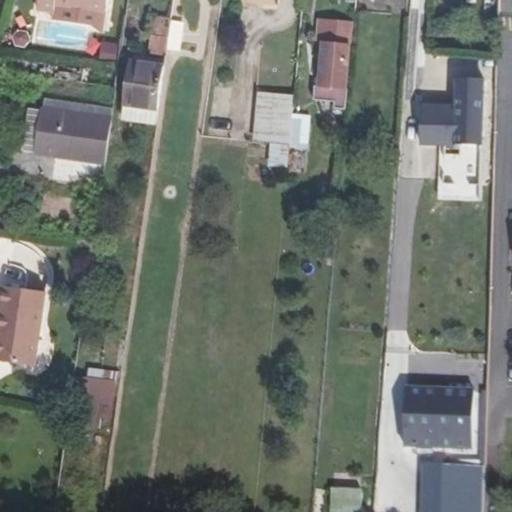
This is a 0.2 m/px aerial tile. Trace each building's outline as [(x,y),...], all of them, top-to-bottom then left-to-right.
[(39,0),(38,9),(54,11),(55,3),(107,10),(108,0),(39,0)] [(358,0),(358,8),(387,9),(387,0),(358,0)] [(167,55),(172,19),(155,17),(150,53),(167,55)] [(331,87),(349,89),(355,21),(319,18),(318,41),(323,41),(319,87),(315,86),(313,101),(329,104),(331,87)] [(101,58),(116,60),(119,43),(103,41),(101,58)] [(165,67),(132,62),(123,120),(157,125),(165,67)] [(458,108),(422,107),(421,145),(455,146),(455,153),(464,154),(464,146),(482,146),(483,109),(484,79),(459,78),(458,108)] [(293,97),(261,94),(257,141),(289,144),(293,97)] [(113,109),(45,99),(43,110),(112,120),(113,109)] [(36,154),(42,111),(28,109),(22,152),(36,154)] [(112,120),(42,110),(36,154),(105,165),(112,120)] [(43,214),(73,217),(76,186),(46,183),(43,214)] [(0,361),(36,367),(46,293),(4,286),(0,315),(0,361)] [(82,410),(113,414),(117,370),(87,367),(82,410)] [(413,392),(413,444),(480,445),(480,392),(413,392)] [(484,511),(486,465),(424,463),(423,511),(484,511)] [(363,491),(332,489),(330,511),(361,511),(363,493),(363,491)]
